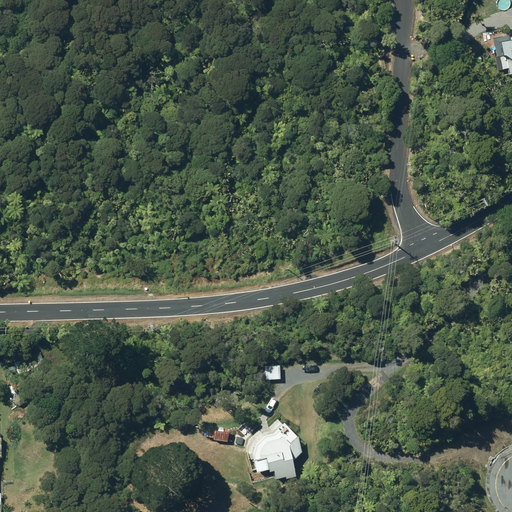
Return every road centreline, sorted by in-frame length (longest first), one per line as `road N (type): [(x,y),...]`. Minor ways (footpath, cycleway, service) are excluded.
road 1 (tertiary): [(0,312),(223,304),(352,277),(419,247)]
road 2 (residential): [(402,0),(396,175),(419,247)]
